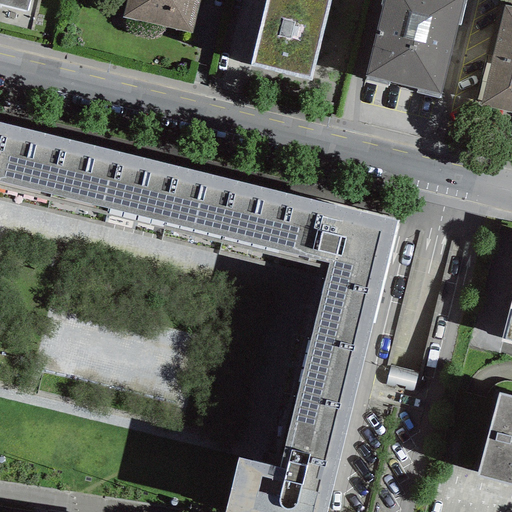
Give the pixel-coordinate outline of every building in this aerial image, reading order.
[(125,0),(122,17),(192,32),(198,0),(125,0)] [(311,75),(329,0),(264,0),(250,61),(311,75)] [(468,0),(375,0),(356,80),(444,101),(468,0)] [(511,6),(505,5),(481,103),(511,110),(511,6)] [(325,511),(398,214),(0,118),(0,199),(311,274),(266,459),(237,453),(222,511),(325,511)] [(511,301),(503,339),(511,341),(511,301)] [(511,393),(499,390),(477,472),(511,481),(511,393)]
